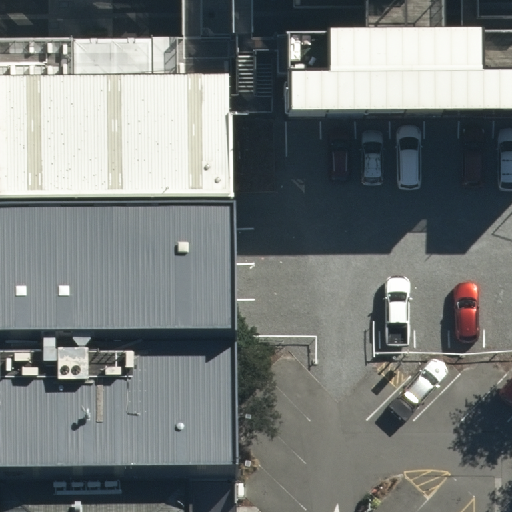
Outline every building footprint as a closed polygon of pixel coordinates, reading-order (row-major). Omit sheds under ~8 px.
[(511,0),(480,0),(480,8),(511,8),(511,0)] [(511,42),(293,47),(294,130),(511,126),(511,42)] [(0,210),(232,206),(231,131),(230,84),(0,87),(0,210)] [(231,215),(0,217),(0,485),(190,484),(234,483),(233,349),(231,215)] [(190,511),(190,484),(0,485),(0,511),(190,511)]
